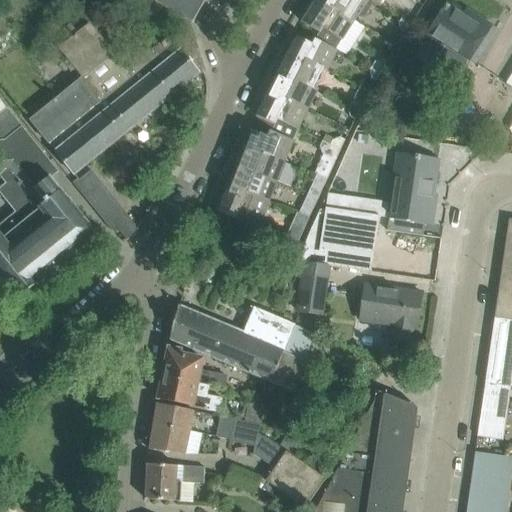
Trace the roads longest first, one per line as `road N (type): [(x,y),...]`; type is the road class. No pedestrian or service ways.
road 1 (unclassified): [(441,511),(477,220),(486,197),(511,190)]
road 2 (unclassified): [(122,511),(152,321),(151,295),(137,268)]
road 3 (unclassified): [(137,268),(235,71)]
road 4 (unclassified): [(0,398),(137,268)]
